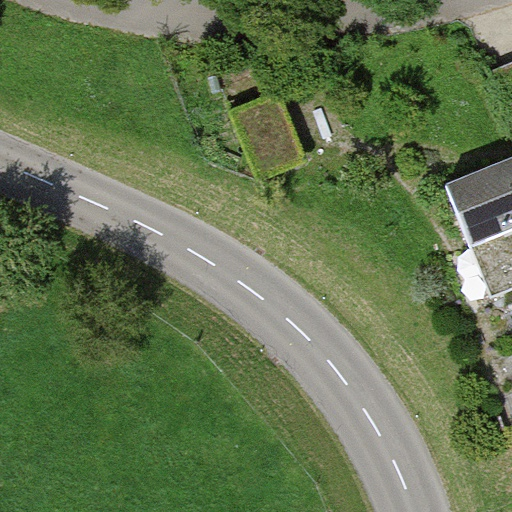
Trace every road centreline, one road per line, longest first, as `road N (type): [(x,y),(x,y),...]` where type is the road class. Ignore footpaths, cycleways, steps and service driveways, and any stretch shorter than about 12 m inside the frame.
road 1 (tertiary): [(0,162),(161,233),(282,313),(354,391),(415,511)]
road 2 (residential): [(93,0),(201,22),(310,20),(428,0)]
